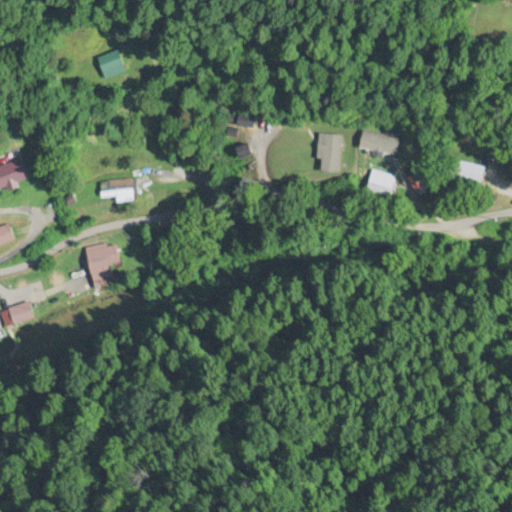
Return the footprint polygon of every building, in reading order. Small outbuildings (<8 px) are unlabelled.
[(129,72),(121,51),(101,58),(109,80),(129,72)] [(35,182),(26,159),(0,168),(0,184),(4,194),(35,182)] [(103,185),(106,199),(120,196),(122,204),(140,200),(134,178),(103,185)] [(0,248),(19,241),(12,224),(0,229),(0,248)] [(121,267),(118,245),(88,250),(93,284),(115,281),(113,268),(121,267)] [(6,330),(35,321),(30,304),(1,313),(6,330)]
